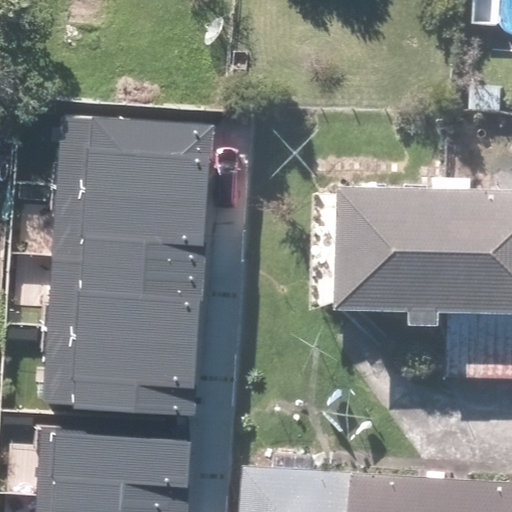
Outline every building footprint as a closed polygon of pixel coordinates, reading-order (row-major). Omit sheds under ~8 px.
[(68,117),(45,404),(191,416),(214,129),(68,117)] [(511,184),(359,180),(355,302),(457,305),(511,306),(511,184)] [(511,306),(457,305),(455,374),(511,375),(511,306)] [(45,434),(37,511),(188,511),(194,447),(45,434)] [(511,511),(511,478),(247,464),(244,511),(511,511)]
